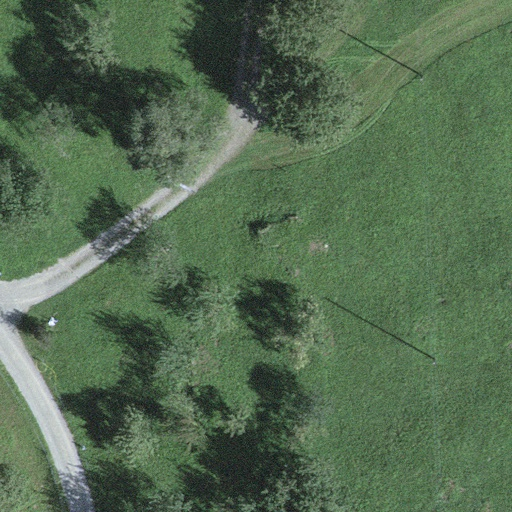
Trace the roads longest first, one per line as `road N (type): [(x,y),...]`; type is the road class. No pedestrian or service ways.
road 1 (track): [(408,0),(343,33),(231,150),(45,282),(0,291)]
road 2 (track): [(256,0),(231,150)]
